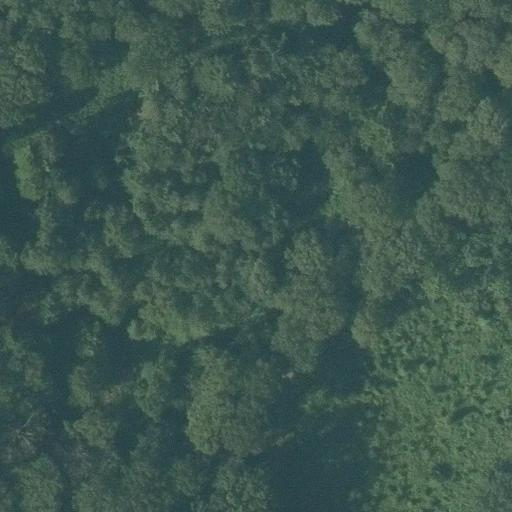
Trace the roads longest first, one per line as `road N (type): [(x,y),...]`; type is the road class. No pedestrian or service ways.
road 1 (track): [(271,511),(292,349),(325,337),(383,289),(511,150)]
road 2 (track): [(292,349),(339,0)]
